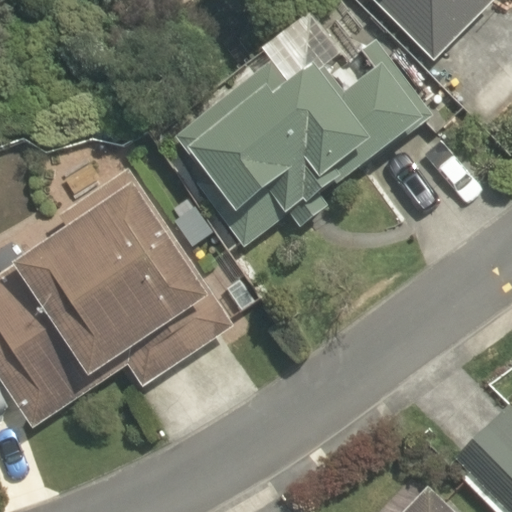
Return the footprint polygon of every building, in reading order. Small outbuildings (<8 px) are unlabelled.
[(511,0),(366,0),(433,75),(511,3),(511,0)] [(371,25),(188,147),(262,258),(445,136),(371,25)] [(181,183),(0,295),(0,380),(42,449),(262,313),(181,183)] [(480,511),(511,511),(511,413),(499,394),(432,438),(480,511)] [(449,511),(406,464),(353,511),(449,511)]
